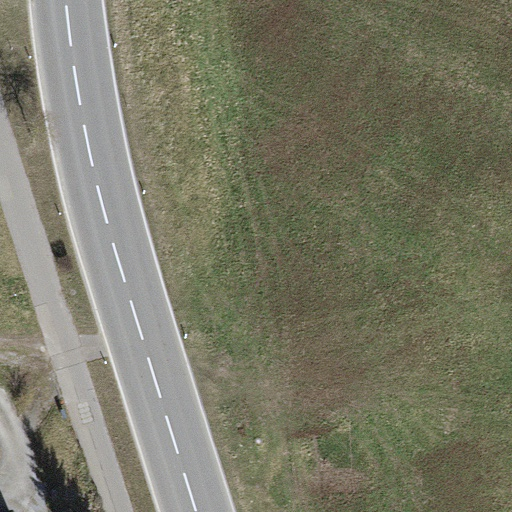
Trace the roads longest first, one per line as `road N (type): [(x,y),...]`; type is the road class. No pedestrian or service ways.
road 1 (primary): [(194,511),(101,206),(62,0)]
road 2 (unknown): [(0,339),(28,383),(41,461)]
